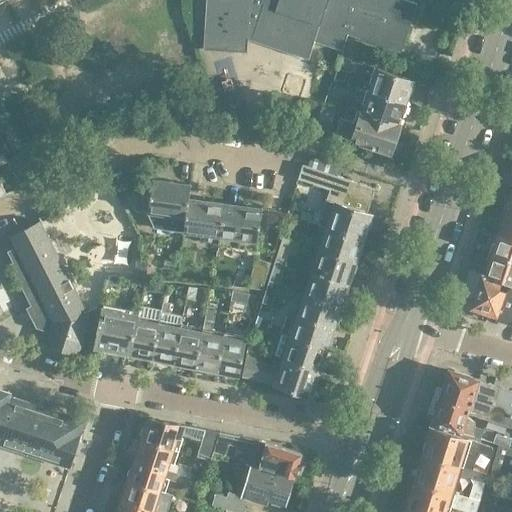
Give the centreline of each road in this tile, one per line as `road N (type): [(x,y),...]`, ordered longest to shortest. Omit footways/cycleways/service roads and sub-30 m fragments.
road 1 (secondary): [(404,325),(511,0)]
road 2 (residential): [(0,216),(156,139),(283,162)]
road 3 (secondary): [(404,325),(388,343),(329,511)]
road 4 (residential): [(311,426),(116,390)]
road 5 (secondary): [(344,511),(406,350),(404,325)]
road 6 (residential): [(76,511),(116,390)]
road 7 (residential): [(116,390),(0,354)]
